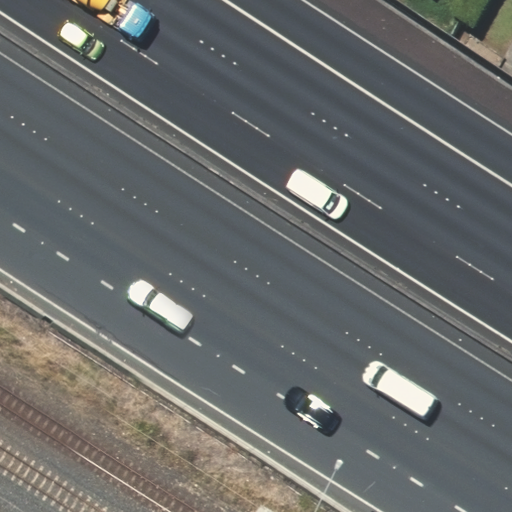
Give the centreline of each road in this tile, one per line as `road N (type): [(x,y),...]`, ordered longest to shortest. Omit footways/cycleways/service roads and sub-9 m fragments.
road 1 (motorway): [(460,511),(0,111)]
road 2 (motorway): [(511,431),(0,107)]
road 3 (motorway): [(67,0),(511,287)]
